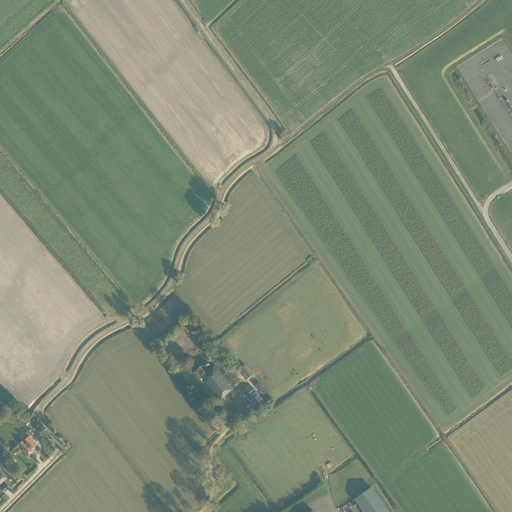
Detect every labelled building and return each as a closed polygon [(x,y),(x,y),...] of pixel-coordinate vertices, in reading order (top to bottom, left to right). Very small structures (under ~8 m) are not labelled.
[(209,370),(207,367),(210,365),(207,362),(203,365),(196,370),(206,381),(205,382),(220,401),(234,389),(233,388),(240,382),(230,369),(223,374),(215,365),(209,370)] [(245,364),(239,370),(236,371),(243,380),(244,379),(246,380),(253,374),(245,364)] [(253,387),(244,394),(254,407),(263,400),(253,387)] [(29,423),(31,420),(25,414),(22,418),(29,423)] [(27,425),(34,432),(38,428),(31,421),(27,425)] [(31,450),(37,445),(29,436),(19,444),(26,452),(25,453),(28,457),(34,452),(31,450)]
